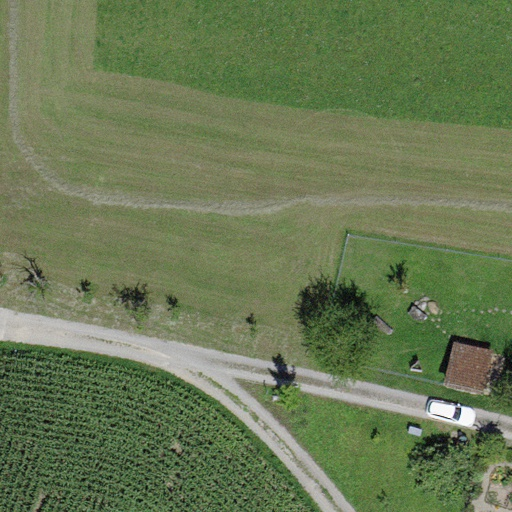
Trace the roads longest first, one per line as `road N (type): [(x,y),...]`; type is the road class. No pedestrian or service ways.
road 1 (track): [(0,331),(322,389),(511,437)]
road 2 (track): [(217,373),(338,511)]
